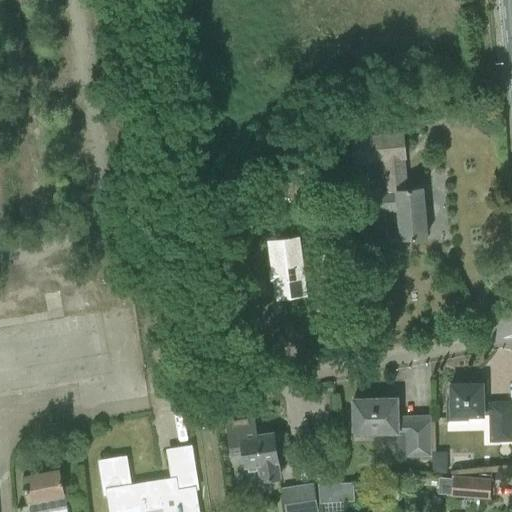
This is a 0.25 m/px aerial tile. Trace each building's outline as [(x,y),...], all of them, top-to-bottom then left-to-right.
[(463,111),(464,127),(473,127),(472,110),(463,111)] [(345,158),(347,171),(367,169),(369,185),(385,183),(386,191),(376,192),(378,211),(384,210),(386,240),(426,236),(421,187),(406,189),(403,158),(404,158),(401,132),(338,138),(340,158),(345,158)] [(262,173),(262,193),(293,194),(293,218),(318,218),(318,178),(294,178),(294,174),(262,173)] [(297,239),(269,242),(276,298),(304,294),(297,239)] [(446,400),(446,420),(467,419),(467,415),(482,415),(482,414),(490,413),(491,439),(511,439),(510,403),(490,403),(490,405),(482,405),(481,393),(485,393),(485,379),(469,379),(469,383),(449,384),(450,400),(446,400)] [(429,433),(428,421),(396,421),(396,405),(392,405),(389,402),(389,398),(352,399),(352,419),(353,433),(396,432),(396,431),(404,431),(405,455),(429,455),(429,433)] [(229,456),(242,454),(244,465),(258,463),(261,480),(278,477),(276,461),(276,460),(272,433),(256,436),(252,416),(223,421),(229,456)] [(99,461),(102,481),(105,496),(107,495),(110,511),(138,511),(164,508),(164,511),(196,511),(192,487),(196,486),(189,447),(167,450),(173,483),(129,490),(124,457),(99,461)] [(446,473),(446,452),(432,453),(432,474),(446,473)] [(17,511),(44,511),(46,511),(65,511),(65,508),(66,508),(59,469),(22,477),(27,505),(16,507),(17,511)] [(450,495),(469,496),(488,498),(490,480),(452,476),(450,495)] [(312,484),(283,489),(286,511),(315,511),(316,511),(312,484)] [(319,487),(320,496),(347,494),(347,485),(319,487)]
